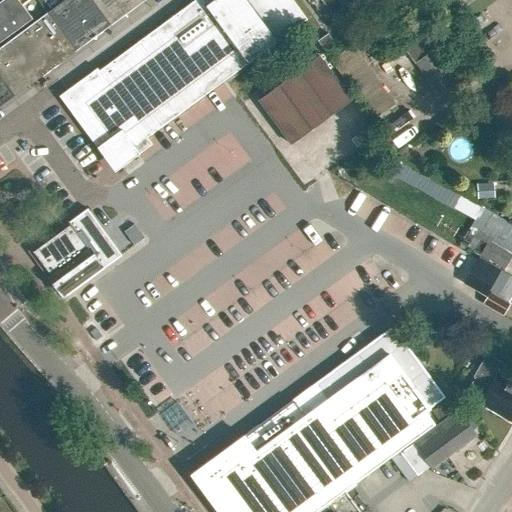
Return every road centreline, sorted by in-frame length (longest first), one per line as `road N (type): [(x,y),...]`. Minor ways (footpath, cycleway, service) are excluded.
road 1 (secondary): [(162,511),(0,302)]
road 2 (residential): [(511,333),(435,289),(421,265),(307,206)]
road 3 (residential): [(0,130),(171,0)]
